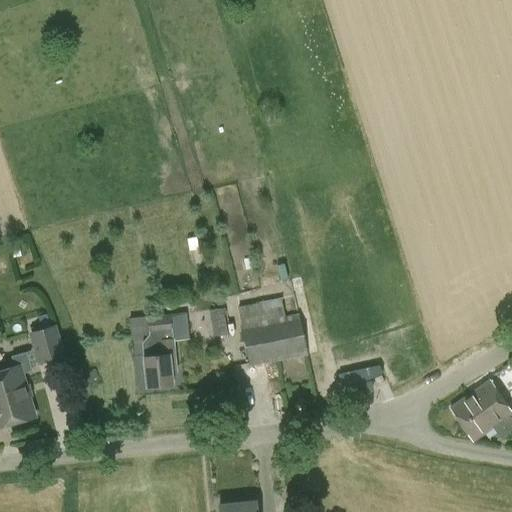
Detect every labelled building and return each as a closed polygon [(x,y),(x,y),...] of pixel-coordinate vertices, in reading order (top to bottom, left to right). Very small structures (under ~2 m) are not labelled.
[(298,315),(295,315),(285,317),(281,299),(237,308),(248,367),(307,356),(298,315)] [(223,307),(208,309),(211,327),(226,324),(223,307)] [(172,385),(169,355),(174,354),(173,341),(189,340),(186,313),(129,319),(130,337),(149,334),(142,344),(143,358),(146,388),(172,385)] [(28,333),(37,365),(65,357),(55,325),(28,333)] [(0,428),(34,418),(21,374),(32,371),(30,365),(27,352),(26,352),(11,357),(14,367),(0,370),(0,428)] [(365,368),(337,374),(341,395),(351,393),(350,385),(368,381),(368,380),(365,368)] [(352,397),(372,392),(370,381),(368,381),(350,385),(351,393),(352,397)] [(481,412),(492,427),(496,433),(501,440),(511,428),(511,420),(509,415),(511,414),(488,381),(469,394),(481,412)] [(471,442),(483,433),(488,439),(496,433),(492,427),(481,412),(469,394),(449,409),(471,442)] [(257,511),(256,502),(219,505),(219,511),(257,511)]
